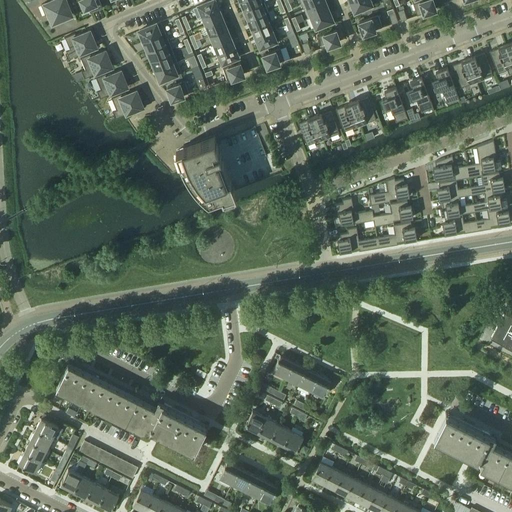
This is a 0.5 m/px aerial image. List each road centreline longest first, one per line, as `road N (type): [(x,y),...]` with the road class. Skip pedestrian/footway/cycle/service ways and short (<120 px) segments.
road 1 (residential): [(88,351),(211,410),(235,363),(228,289)]
road 2 (tertiary): [(29,326),(228,289)]
road 3 (residential): [(278,104),(464,35)]
road 4 (residential): [(179,123),(103,26),(165,0)]
road 5 (tertiary): [(326,273),(511,242)]
road 6 (residential): [(145,458),(21,397)]
